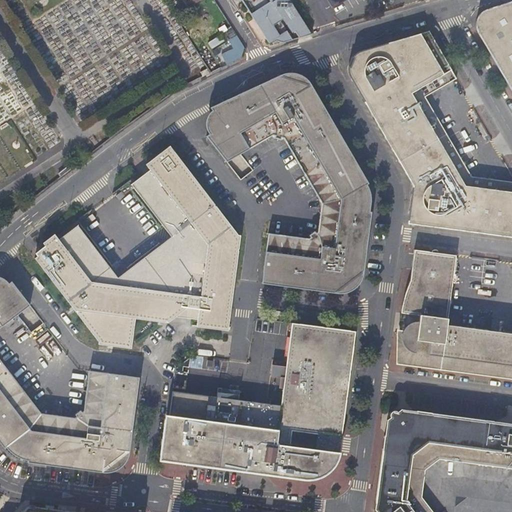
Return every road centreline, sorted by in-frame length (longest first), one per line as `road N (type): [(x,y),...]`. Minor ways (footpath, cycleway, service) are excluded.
road 1 (residential): [(0,251),(126,146),(263,64)]
road 2 (residential): [(348,511),(365,454),(394,233)]
road 3 (residential): [(394,233),(393,183),(315,46)]
road 4 (residential): [(330,511),(160,493)]
road 5 (residential): [(0,476),(31,491),(108,499),(160,493)]
road 6 (unclassified): [(511,138),(439,8)]
road 7 (residential): [(315,46),(439,8)]
